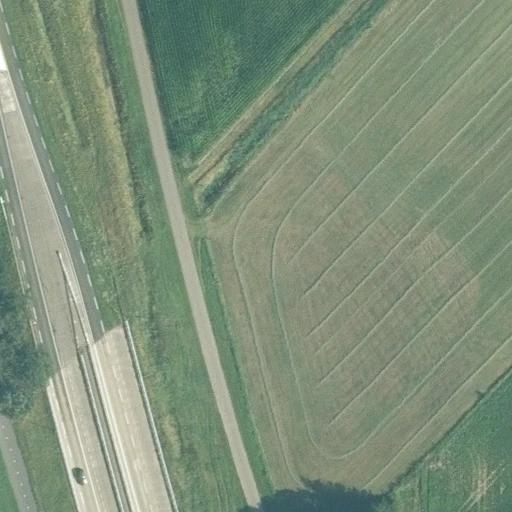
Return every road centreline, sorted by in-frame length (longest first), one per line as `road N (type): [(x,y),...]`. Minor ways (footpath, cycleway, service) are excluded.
road 1 (unclassified): [(257,511),(199,311),(128,0)]
road 2 (primary): [(143,511),(0,25)]
road 3 (primary): [(0,153),(92,511)]
